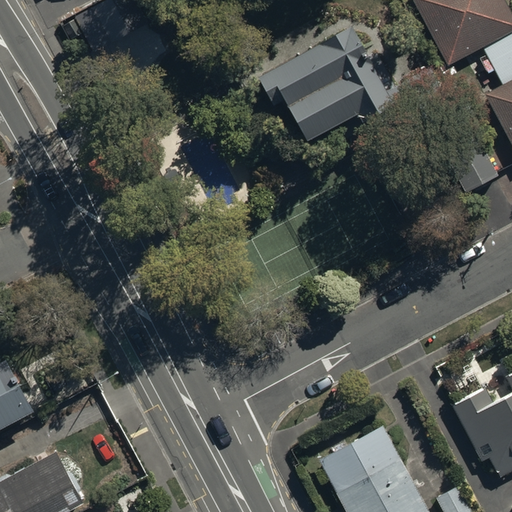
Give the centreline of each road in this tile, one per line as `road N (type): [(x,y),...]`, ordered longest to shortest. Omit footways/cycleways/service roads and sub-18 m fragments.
road 1 (residential): [(201,424),(511,258)]
road 2 (secondary): [(201,424),(87,215)]
road 3 (secondary): [(87,215),(0,54)]
